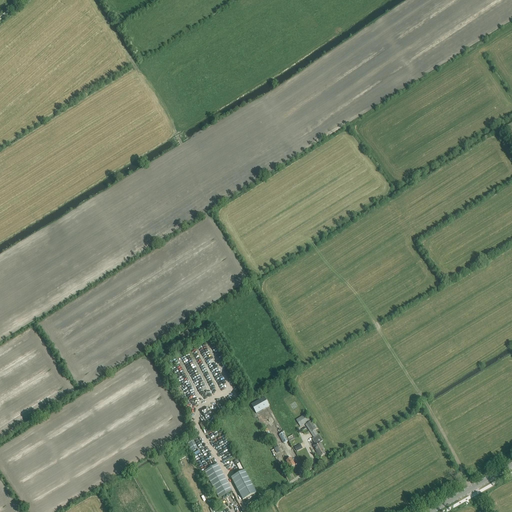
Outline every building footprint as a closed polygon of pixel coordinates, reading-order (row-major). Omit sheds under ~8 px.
[(190,335),(187,330),(180,335),(182,339),(190,335)] [(300,427),(310,421),(306,414),(296,420),(300,427)] [(207,427),(204,421),(199,424),(202,429),(207,427)] [(313,438),(318,436),(314,430),(317,429),(312,421),(305,425),(310,433),(313,438)] [(284,444),(288,442),(283,433),(279,435),(284,444)] [(198,450),(192,439),(187,442),(192,452),(198,450)] [(320,457),(325,454),(323,450),(324,450),(320,442),(313,446),(318,456),(320,455),(320,457)] [(291,455),(288,456),(287,454),(283,456),(285,459),(284,459),(285,462),(286,461),(290,468),(295,465),(292,458),(291,455)] [(204,471),(218,498),(232,491),(218,464),(204,471)] [(231,477),(243,500),(256,493),(244,470),(231,477)]
